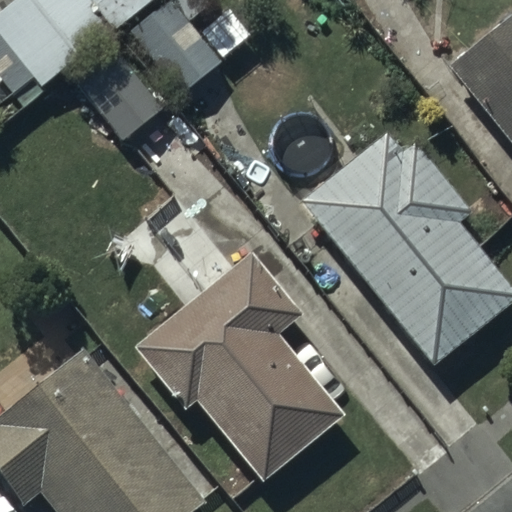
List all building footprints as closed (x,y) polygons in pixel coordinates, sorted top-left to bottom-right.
[(0,77),(1,77),(12,91),(32,75),(39,84),(146,0),(10,0),(0,8),(0,77)] [(165,2),(123,36),(176,101),(183,95),(187,101),(211,82),(207,77),(219,67),(165,2)] [(511,11),(444,65),(511,150),(511,11)] [(68,78),(120,142),(162,108),(111,44),(68,78)] [(382,137),(295,205),(427,372),(511,305),(511,296),(457,226),(470,216),(414,145),(398,157),(382,137)] [(249,259),(131,352),(183,417),(195,407),(258,486),(339,423),(272,339),(297,320),(249,259)] [(0,478),(21,505),(39,490),(55,511),(188,511),(200,504),(79,350),(0,411),(0,478)]
